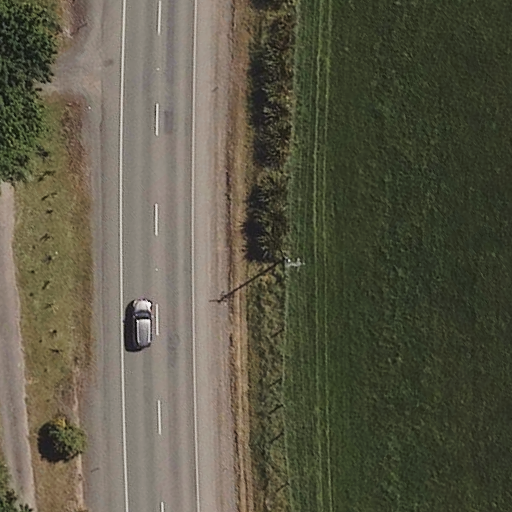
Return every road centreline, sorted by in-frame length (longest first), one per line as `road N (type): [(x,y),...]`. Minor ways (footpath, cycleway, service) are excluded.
road 1 (trunk): [(161,511),(158,0)]
road 2 (residential): [(27,511),(0,306)]
road 3 (residential): [(0,219),(13,38)]
